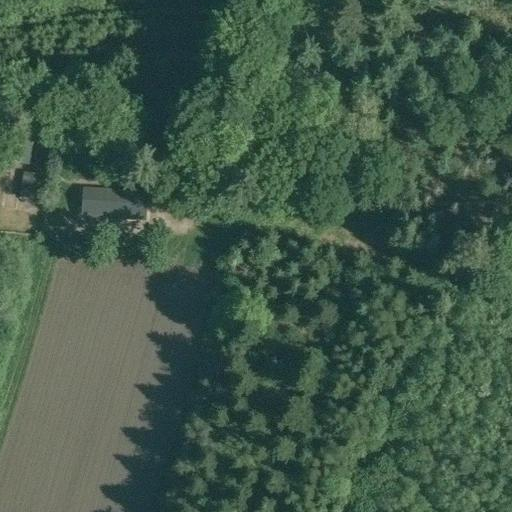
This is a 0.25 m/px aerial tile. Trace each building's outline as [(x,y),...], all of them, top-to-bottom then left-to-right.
[(5,161),(28,165),(32,139),(10,135),(5,161)] [(95,178),(117,179),(117,168),(96,167),(95,178)] [(40,201),(43,176),(23,173),(19,198),(40,201)] [(81,214),(146,218),(147,192),(82,187),(81,214)] [(192,511),(207,511),(221,469),(208,464),(192,511)]
